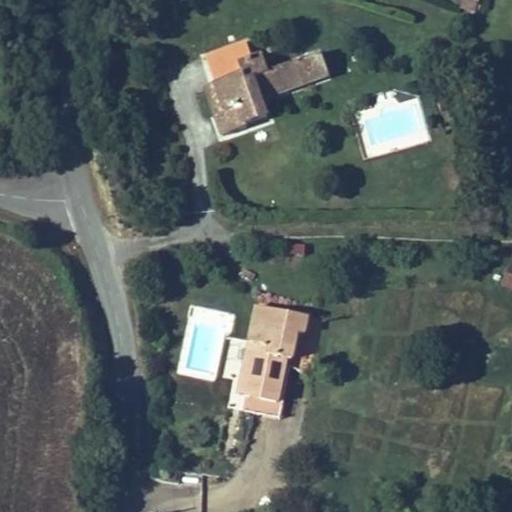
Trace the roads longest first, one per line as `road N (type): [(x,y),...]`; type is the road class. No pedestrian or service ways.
road 1 (tertiary): [(79,197),(126,370),(125,511)]
road 2 (tertiary): [(55,0),(79,197)]
